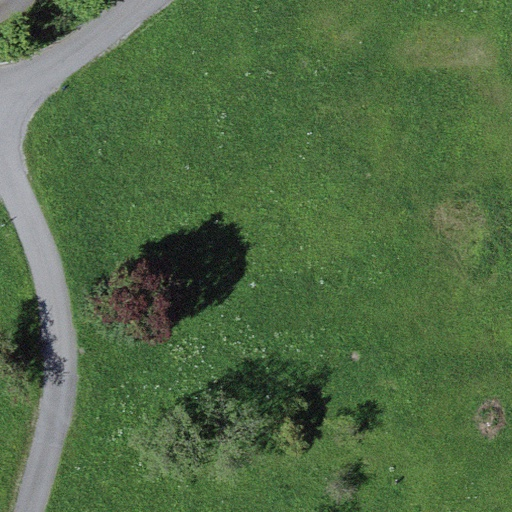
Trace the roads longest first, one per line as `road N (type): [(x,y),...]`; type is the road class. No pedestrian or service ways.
road 1 (residential): [(0,159),(38,239),(62,359),(53,438),(30,511)]
road 2 (residential): [(150,0),(73,61),(0,101)]
